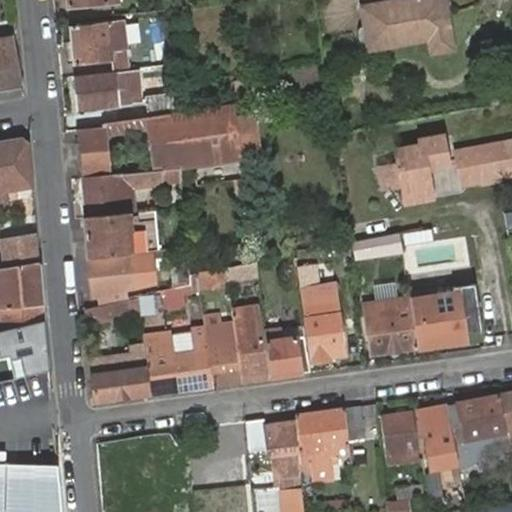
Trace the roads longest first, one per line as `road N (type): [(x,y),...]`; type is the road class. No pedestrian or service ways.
road 1 (residential): [(76,422),(511,362)]
road 2 (residential): [(43,112),(76,422)]
